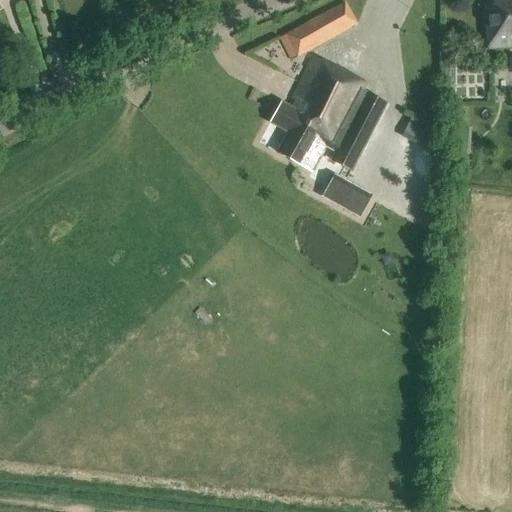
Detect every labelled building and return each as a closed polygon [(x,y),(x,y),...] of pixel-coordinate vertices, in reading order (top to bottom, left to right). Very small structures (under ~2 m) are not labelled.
[(488,51),(511,49),(511,0),(492,0),(493,6),(486,6),(488,51)] [(278,38),(289,60),(356,25),(344,3),(278,38)] [(372,91),(313,59),(288,106),(281,102),(270,123),(287,132),(276,153),(311,171),(323,149),(333,154),(329,161),(351,173),(389,104),(370,94),(372,91)] [(438,144),(445,128),(412,116),(406,132),(438,144)] [(338,172),(325,193),(365,216),(378,195),(338,172)] [(391,253),(381,256),(384,265),(394,261),(391,253)]
